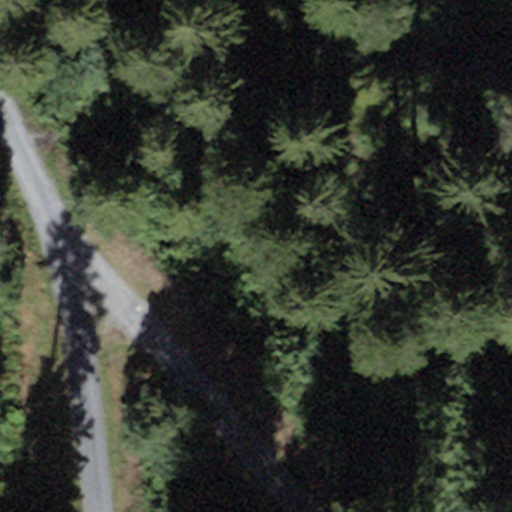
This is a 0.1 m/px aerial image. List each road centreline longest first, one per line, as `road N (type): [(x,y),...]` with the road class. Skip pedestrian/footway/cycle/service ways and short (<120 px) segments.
road 1 (track): [(314,511),(180,356),(76,266)]
road 2 (track): [(76,266),(101,511)]
road 3 (track): [(0,93),(76,266)]
